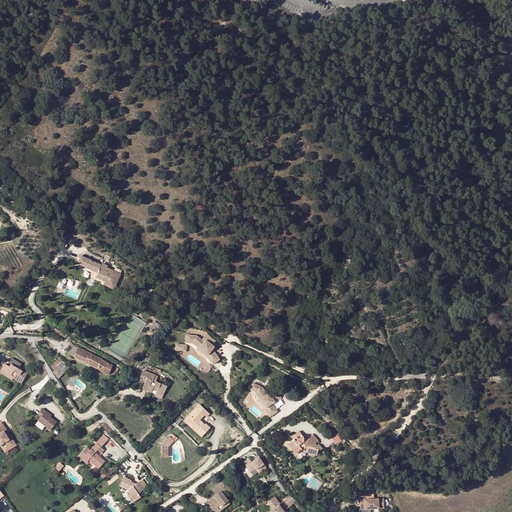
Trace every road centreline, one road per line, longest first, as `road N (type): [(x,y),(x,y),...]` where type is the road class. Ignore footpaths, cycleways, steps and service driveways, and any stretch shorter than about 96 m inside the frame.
road 1 (residential): [(212,458),(182,483),(168,484),(98,414),(76,415),(29,339),(0,336)]
road 2 (unclassified): [(511,381),(453,373),(333,379),(275,358)]
road 3 (residential): [(122,268),(64,246),(30,297),(39,320),(0,334)]
road 4 (unknown): [(333,511),(329,500),(376,456),(430,374)]
road 5 (unknown): [(226,392),(255,439),(333,379)]
